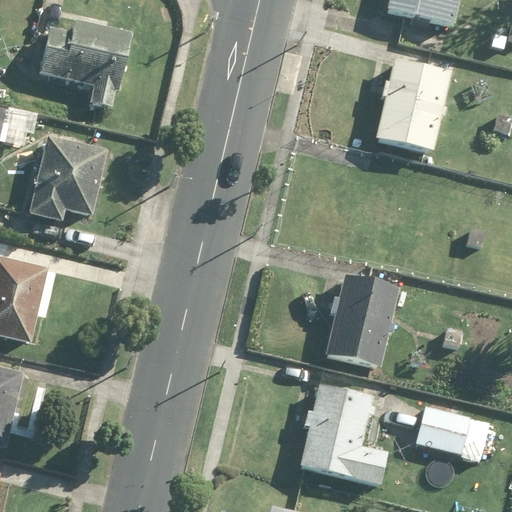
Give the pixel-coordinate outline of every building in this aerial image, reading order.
[(463,0),(382,0),(381,8),(459,23),(463,0)] [(70,40),(47,36),(39,80),(93,90),(89,112),(117,116),(130,38),(72,28),(70,40)] [(453,78),(393,65),(377,143),(437,155),(453,78)] [(47,88),(27,86),(26,109),(46,110),(47,88)] [(62,225),(64,215),(92,222),(108,154),(40,139),(25,207),(23,217),(62,225)] [(423,180),(367,169),(350,258),(406,268),(423,180)] [(489,233),(468,230),(464,252),(485,256),(489,233)] [(0,346),(34,353),(50,270),(0,260),(0,346)] [(400,294),(338,280),(323,345),(385,360),(400,294)] [(494,321),(448,311),(447,317),(432,314),(429,326),(445,329),(438,359),(484,369),(494,321)] [(24,372),(0,367),(0,451),(10,454),(24,372)] [(381,450),(358,445),(368,398),(318,388),(302,468),(375,484),(381,450)] [(460,461),(469,423),(422,411),(412,449),(460,461)]
